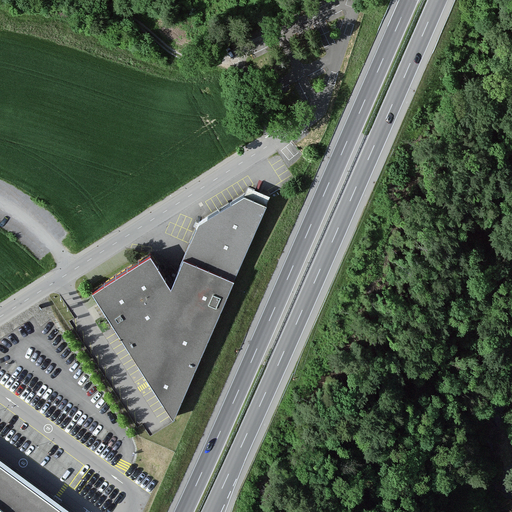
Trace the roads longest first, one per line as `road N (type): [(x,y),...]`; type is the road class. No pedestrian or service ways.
road 1 (motorway): [(211,511),(437,0)]
road 2 (motorway): [(408,0),(183,511)]
road 3 (residential): [(0,316),(320,110)]
road 4 (track): [(233,55),(173,53),(102,0)]
